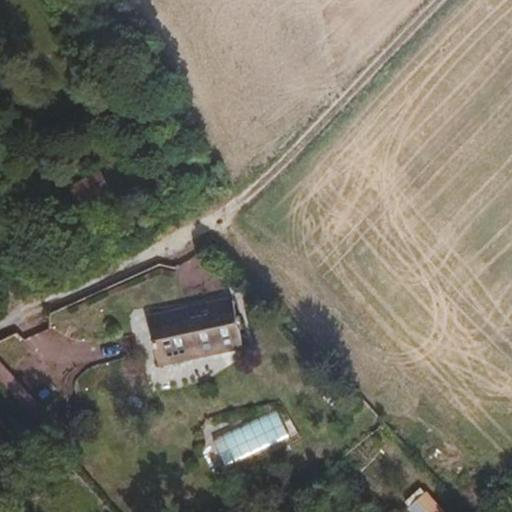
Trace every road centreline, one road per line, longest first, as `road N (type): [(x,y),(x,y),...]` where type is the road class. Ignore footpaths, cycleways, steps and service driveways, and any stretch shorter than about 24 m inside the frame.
road 1 (track): [(174,238),(431,0)]
road 2 (residential): [(0,320),(174,238)]
